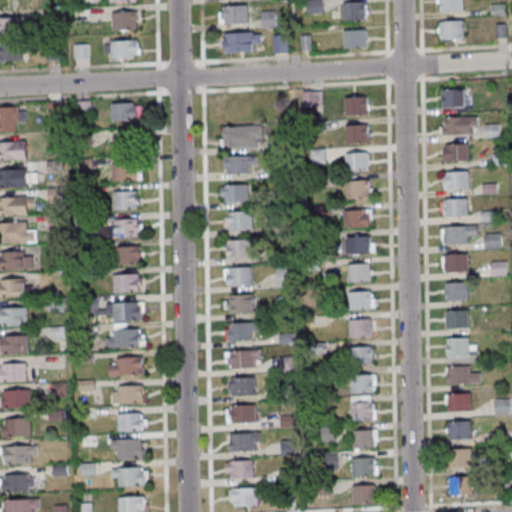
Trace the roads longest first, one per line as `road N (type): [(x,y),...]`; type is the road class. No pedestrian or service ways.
road 1 (residential): [(511,61),(0,86)]
road 2 (residential): [(411,511),(401,0)]
road 3 (residential): [(187,511),(177,0)]
